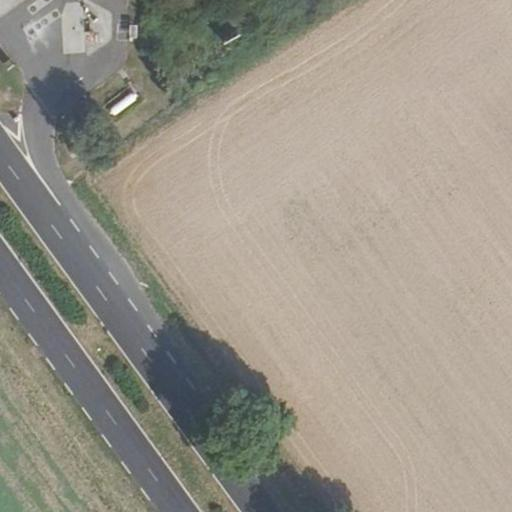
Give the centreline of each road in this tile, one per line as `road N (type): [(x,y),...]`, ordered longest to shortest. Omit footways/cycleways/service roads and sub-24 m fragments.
road 1 (primary): [(267,511),(0,149)]
road 2 (primary): [(0,262),(180,511)]
